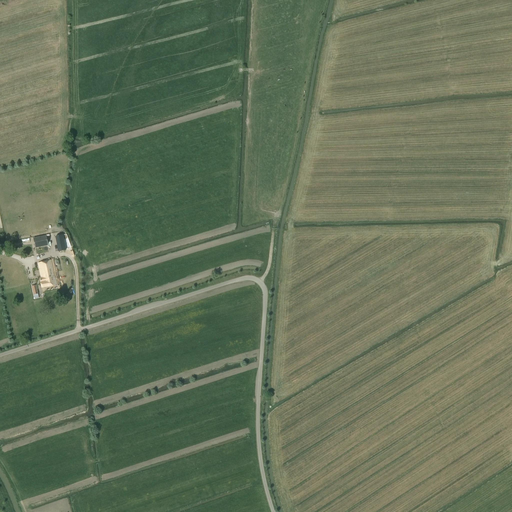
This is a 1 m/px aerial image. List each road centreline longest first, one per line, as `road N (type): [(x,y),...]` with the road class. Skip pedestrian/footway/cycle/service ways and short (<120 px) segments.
road 1 (unclassified): [(0,355),(255,278),(265,300),(260,459),(273,511)]
road 2 (track): [(78,329),(68,253),(29,264),(0,252)]
